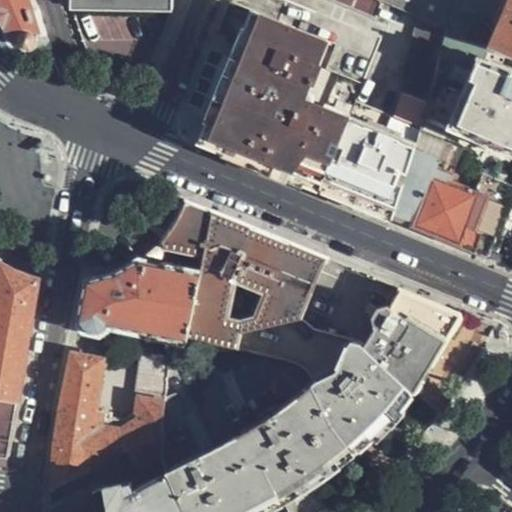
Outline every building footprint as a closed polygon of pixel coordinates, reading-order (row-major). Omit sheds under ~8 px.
[(29,0),(0,0),(0,6),(19,42),(40,35),(29,0)] [(76,9),(173,11),(174,0),(71,0),(71,8),(76,9)] [(377,0),(420,17),(450,33),(454,11),(456,0),(377,0)] [(511,0),(490,52),(511,57),(511,0)] [(454,11),(450,33),(448,41),(468,46),(473,18),(454,11)] [(319,190),(349,121),(303,101),(326,43),(255,13),(240,47),(209,121),(201,141),(259,165),(319,190)] [(448,41),(450,33),(420,17),(401,77),(405,79),(402,93),(428,105),(448,41)] [(428,105),(425,115),(511,151),(511,57),(490,52),(468,46),(448,41),(428,105)] [(352,109),(359,89),(342,84),(336,103),(352,109)] [(393,219),(415,148),(349,121),(319,190),(358,205),(393,219)] [(459,143),(421,127),(415,148),(393,219),(487,255),(511,199),(511,197),(511,185),(503,181),(484,173),(475,191),(466,187),(467,185),(446,176),(459,143)] [(167,252),(204,266),(214,213),(188,202),(179,217),(170,232),(163,242),(167,252)] [(189,340),(239,351),(245,333),(303,319),(327,259),(272,236),(214,213),(204,266),(189,340)] [(189,340),(204,266),(167,252),(163,242),(147,254),(130,264),(90,280),(80,320),(88,332),(105,335),(113,327),(171,339),(172,350),(187,352),(189,340)] [(0,457),(11,458),(43,277),(21,267),(15,264),(0,257),(0,457)] [(361,347),(414,394),(440,355),(461,321),(462,320),(462,315),(403,290),(394,308),(391,307),(380,310),(374,320),(375,328),(370,338),(367,336),(361,347)] [(343,367),(315,384),(324,401),(336,426),(354,452),(387,423),(414,394),(361,347),(354,342),(348,355),(343,367)] [(168,397),(171,360),(145,355),(133,400),(136,401),(132,415),(120,425),(106,421),(107,416),(92,412),(104,360),(83,355),(73,353),(61,407),(52,489),(129,447),(151,435),(161,430),(165,409),(168,397)] [(206,453),(168,471),(184,511),(266,511),(308,486),(332,469),(354,452),(336,426),(324,401),(315,384),(286,407),(258,425),(206,453)] [(161,432),(161,434),(186,425),(179,394),(168,397),(165,409),(161,430),(161,432)] [(184,511),(168,471),(166,465),(161,445),(161,434),(161,432),(161,430),(151,435),(129,447),(138,468),(135,470),(140,489),(135,491),(131,480),(105,486),(110,511),(184,511)] [(110,511),(105,486),(103,479),(51,507),(50,511),(110,511)]
